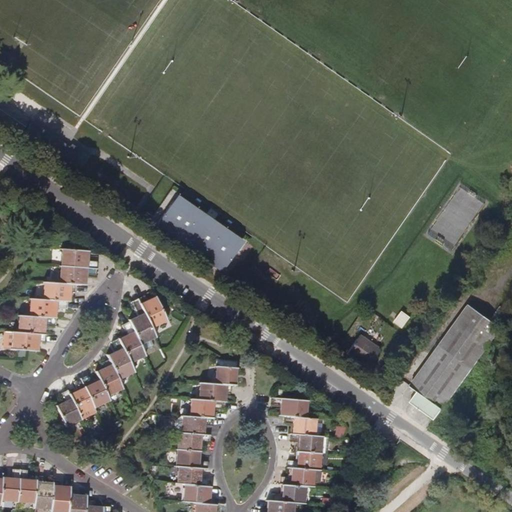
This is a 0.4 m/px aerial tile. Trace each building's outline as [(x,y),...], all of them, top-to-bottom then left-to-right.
[(80,156),(70,149),(32,124),(23,136),(68,166),(65,170),(69,172),(72,169),(71,169),(80,156)] [(70,149),(80,156),(81,154),(71,147),(70,149)] [(71,169),(72,169),(78,173),(88,159),(81,154),(80,156),(71,169)] [(127,195),(137,183),(108,161),(99,173),(127,195)] [(460,218),(471,223),(483,198),(460,188),(457,194),(469,200),(460,218)] [(170,206),(156,226),(223,272),(237,251),(170,206)] [(86,260),(86,250),(70,249),(62,249),(61,266),(96,268),(97,261),(86,260)] [(96,275),(96,268),(61,266),(60,283),(68,284),(74,284),(75,284),(78,284),(79,284),(84,285),(85,275),(95,275),(96,275)] [(45,282),(43,299),(61,301),(67,301),(68,291),(73,291),(74,284),(68,284),(60,283),(45,282)] [(411,402),(436,420),(490,345),(511,313),(511,303),(486,285),(413,387),(419,391),(411,402)] [(166,319),(162,310),(156,298),(147,302),(144,295),(137,299),(151,327),(166,319)] [(61,308),(61,301),(43,299),(31,298),(30,316),(54,318),(54,308),(61,308)] [(151,337),(155,336),(151,327),(137,299),(130,302),(137,317),(129,321),(143,350),(155,344),(151,337)] [(19,315),(18,332),(42,334),(43,325),(55,326),(55,318),(54,318),(30,316),(19,315)] [(129,362),(145,355),(143,350),(129,321),(122,324),(127,336),(119,340),(129,362)] [(44,341),(44,335),(42,334),(18,332),(13,332),(12,349),(21,350),(36,351),(37,341),(44,341)] [(382,350),(361,337),(348,355),(369,369),(382,350)] [(118,378),(134,371),(129,362),(119,340),(118,339),(112,342),(112,343),(116,352),(107,357),(109,360),(118,378)] [(234,385),(236,360),(221,359),(218,359),(215,383),(231,385),(234,385)] [(106,368),(96,373),(99,381),(106,395),(122,387),(118,378),(109,360),(103,363),(106,368)] [(93,407),(108,400),(106,395),(99,381),(91,384),(87,375),(80,379),(93,407)] [(78,391),(69,395),(80,418),(81,419),(96,412),(93,407),(80,379),(74,381),(78,391)] [(200,382),(199,400),(223,402),(224,392),(231,392),(231,385),(215,383),(200,382)] [(64,426),(80,418),(69,395),(67,390),(60,393),(65,402),(55,407),(61,419),(64,426)] [(281,406),(280,416),(283,417),(304,418),(305,401),(273,398),(272,405),(281,406)] [(224,409),(224,402),(223,402),(199,400),(192,399),(190,416),(211,418),(212,408),(224,409)] [(213,425),(213,418),(211,418),(190,416),(183,415),(181,433),(202,435),(203,425),(213,425)] [(313,436),(314,419),(304,418),(283,417),(283,424),(293,425),(292,435),(313,436)] [(209,442),(210,435),(202,435),(181,433),(179,433),(177,449),(198,451),(199,441),(209,442)] [(319,453),(320,437),(313,436),(292,435),(290,434),(289,441),(299,442),(299,452),(319,453)] [(195,460),(198,461),(198,451),(177,449),(176,466),(179,466),(194,468),(195,460)] [(318,469),(319,453),(299,452),(298,461),(288,461),(287,467),(292,468),(319,470),(318,469)] [(195,460),(194,468),(199,468),(204,468),(204,461),(198,461),(195,460)] [(198,485),(198,478),(199,468),(194,468),(179,466),(177,484),(184,484),(198,485)] [(321,472),(319,470),(292,468),(292,478),(282,477),(281,484),(283,484),(304,486),(312,487),(312,482),(320,482),(321,472)] [(0,499),(17,500),(19,470),(12,470),(11,479),(2,478),(0,499)] [(17,500),(34,502),(36,481),(25,480),(26,471),(19,470),(17,500)] [(43,477),(36,476),(36,481),(34,502),(34,507),(50,508),(52,484),(43,484),(43,477)] [(50,511),(65,511),(67,511),(69,495),(69,488),(60,487),(60,480),(53,480),(52,484),(50,508),(50,511)] [(208,497),(209,486),(207,486),(198,485),(184,484),(183,502),(196,503),(213,505),(214,498),(208,497)] [(303,503),(304,486),(283,484),(282,495),(282,502),(293,503),(303,503)] [(76,496),(69,495),(67,511),(84,511),(85,500),(86,496),(76,496)] [(93,501),(85,500),(84,511),(101,511),(102,508),(93,508),(93,501)] [(291,511),(293,503),(282,502),(272,501),(268,501),(267,511),(291,511)] [(213,511),(214,505),(213,505),(196,503),(194,511),(213,511)]
